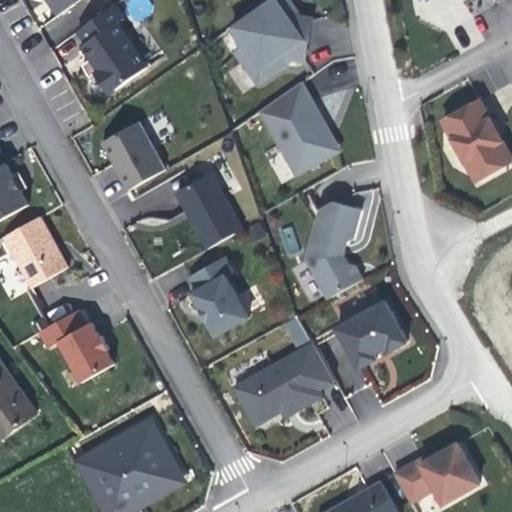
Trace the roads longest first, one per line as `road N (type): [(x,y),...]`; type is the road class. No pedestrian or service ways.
road 1 (residential): [(253,504),(0,54)]
road 2 (residential): [(388,107),(419,260),(492,380)]
road 3 (residential): [(253,504),(492,380)]
road 4 (residential): [(388,107),(511,38)]
